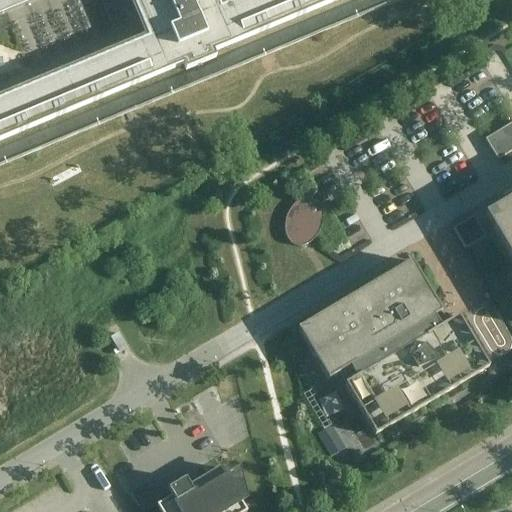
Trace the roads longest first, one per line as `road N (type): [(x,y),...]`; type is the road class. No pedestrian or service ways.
road 1 (unclassified): [(0,477),(511,175)]
road 2 (unknown): [(441,216),(468,284),(504,341)]
